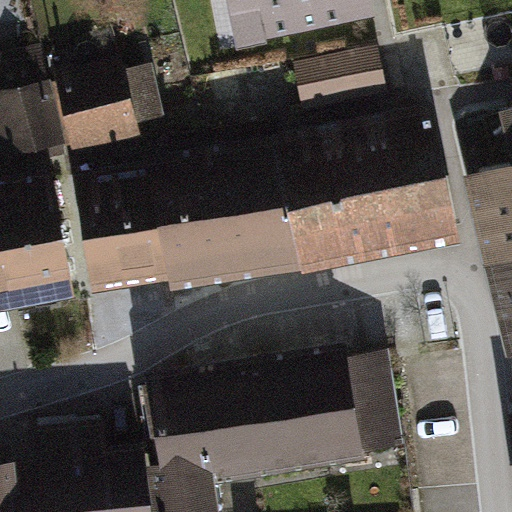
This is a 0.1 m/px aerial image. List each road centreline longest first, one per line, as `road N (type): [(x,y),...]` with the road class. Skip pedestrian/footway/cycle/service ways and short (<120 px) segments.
road 1 (residential): [(0,396),(119,365),(283,293),(445,265),(485,295)]
road 2 (residential): [(503,511),(485,295)]
